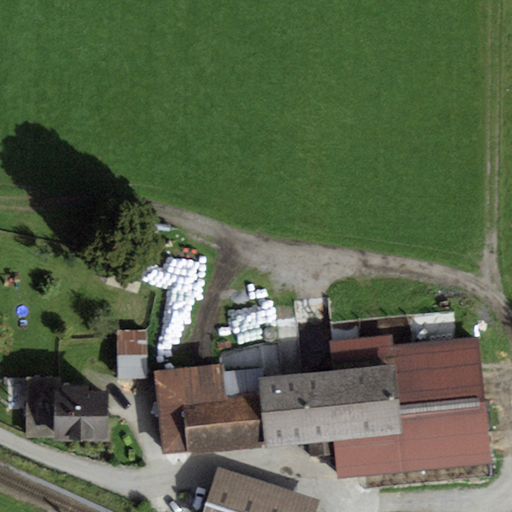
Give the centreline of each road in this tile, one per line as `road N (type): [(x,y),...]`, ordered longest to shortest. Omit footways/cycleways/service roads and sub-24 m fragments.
road 1 (track): [(0,201),(138,208),(455,279),(494,298),(511,328)]
road 2 (track): [(511,482),(503,494),(478,500),(372,503),(215,461),(194,473)]
road 3 (track): [(494,298),(497,0)]
